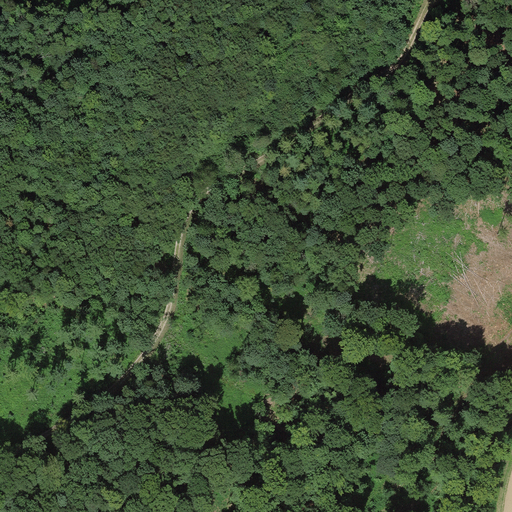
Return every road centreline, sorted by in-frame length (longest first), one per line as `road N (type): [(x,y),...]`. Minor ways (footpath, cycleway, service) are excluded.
road 1 (track): [(0,460),(90,405),(154,340),(194,198),(295,137),(400,56)]
road 2 (track): [(138,0),(99,77),(10,150),(0,168)]
road 3 (track): [(511,334),(380,511)]
